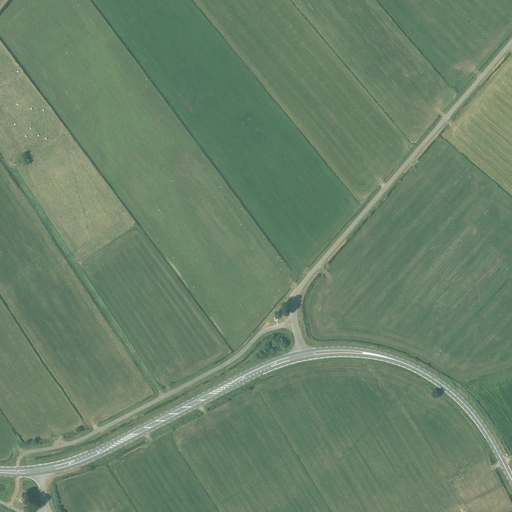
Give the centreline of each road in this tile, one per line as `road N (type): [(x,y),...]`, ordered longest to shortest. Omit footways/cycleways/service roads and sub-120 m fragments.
road 1 (unclassified): [(293,323),(297,291),(511,43)]
road 2 (unclassified): [(18,458),(99,429),(223,365),(259,333),(293,323)]
road 3 (secondary): [(298,356),(114,446),(41,471)]
road 4 (secondary): [(510,479),(479,423),(415,368),(373,355),(298,356)]
road 5 (track): [(15,176),(161,397)]
